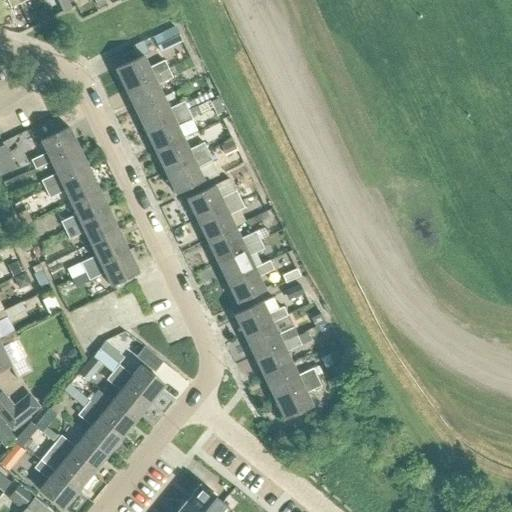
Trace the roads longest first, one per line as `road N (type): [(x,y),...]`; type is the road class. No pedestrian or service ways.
road 1 (residential): [(191,399),(210,370),(208,352),(79,81),(0,45)]
road 2 (residential): [(326,511),(191,399)]
road 3 (residential): [(98,511),(191,399)]
